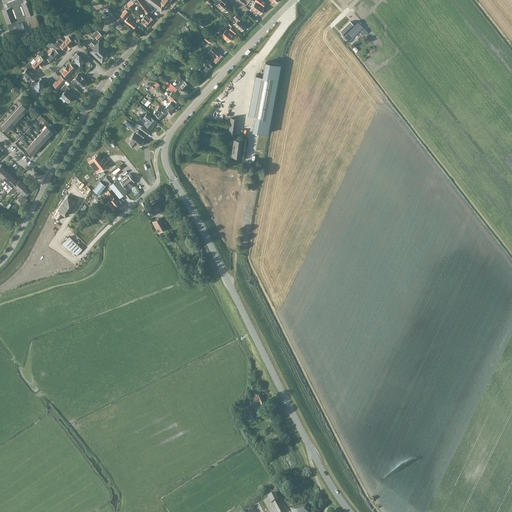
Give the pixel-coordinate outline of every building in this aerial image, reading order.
[(39,26),(35,13),(29,0),(18,0),(17,0),(14,0),(10,1),(11,3),(6,4),(7,8),(1,10),(10,34),(22,30),(24,35),(32,31),(31,29),(39,26)] [(72,7),(75,4),(70,0),(63,0),(64,1),(60,5),(66,11),(70,6),(72,7)] [(132,0),(135,4),(137,2),(145,13),(149,11),(140,0),(132,0)] [(169,0),(146,0),(161,11),(169,0)] [(225,12),(230,7),(224,2),(225,0),(217,0),(219,2),(216,5),(221,10),(222,9),(225,12)] [(259,14),(263,8),(255,2),(249,10),(255,15),(257,13),(259,14)] [(124,18),(129,12),(125,9),(120,15),(124,18)] [(154,20),(147,15),(146,13),(140,20),(140,19),(139,20),(138,22),(141,25),(144,23),(148,26),(154,20)] [(241,30),(245,25),(239,19),(241,17),(237,13),(233,17),(237,20),(234,24),(241,30)] [(136,25),(132,22),(133,20),(130,18),(129,19),(127,18),(124,21),(133,28),(136,25)] [(350,22),(340,32),(343,35),(342,36),(345,39),(345,38),(348,41),(362,27),(357,22),(353,25),(350,22)] [(234,34),(237,31),(231,26),(228,30),(234,34)] [(217,32),(220,35),(227,41),(232,35),(226,29),(223,32),(220,30),(217,32)] [(89,51),(102,63),(111,52),(99,40),(103,36),(97,30),(91,37),(93,39),(91,42),(94,45),(91,47),(92,48),(89,51)] [(70,39),(72,37),(71,35),(69,37),(68,37),(64,41),(70,46),(71,45),(70,44),(73,41),(70,39)] [(70,46),(64,41),(61,44),(57,41),(54,44),(60,50),(63,48),(64,50),(67,47),(68,48),(70,46)] [(58,52),(60,50),(55,45),(53,47),(55,49),(53,51),(52,50),(47,55),(48,56),(47,58),(51,62),(59,53),(58,52)] [(224,57),(218,52),(213,47),(207,53),(215,60),(214,61),(217,64),(222,59),(224,57)] [(42,58),(44,56),(39,51),(37,53),(40,56),(36,60),(42,65),(43,64),(42,63),(45,60),(42,58)] [(80,64),(84,60),(76,53),(72,58),(76,62),(74,64),(80,68),(82,66),(80,64)] [(209,61),(209,60),(203,56),(200,59),(206,64),(207,63),(208,64),(210,62),(209,61)] [(31,81),(35,76),(30,71),(32,69),(27,64),(23,60),(21,63),(27,68),(22,72),(25,75),(24,76),(28,80),(29,79),(31,81)] [(40,67),(42,65),(36,60),(32,64),(29,62),(27,64),(32,69),(34,67),(36,69),(39,66),(40,67)] [(265,61),(262,76),(255,75),(248,115),(255,116),(252,131),(266,133),(279,64),(265,61)] [(79,69),(80,68),(74,64),(72,66),(70,64),(68,66),(66,65),(65,67),(70,72),(73,69),(77,73),(80,69),(79,69)] [(206,76),(213,67),(209,64),(207,67),(204,64),(202,67),(201,66),(198,69),(206,76)] [(67,76),(70,72),(65,67),(63,69),(64,70),(62,73),(64,75),(62,77),(65,80),(68,82),(71,79),(67,76)] [(80,75),(79,76),(77,74),(70,82),(75,86),(77,83),(82,87),(86,83),(83,80),(84,79),(80,75)] [(65,80),(62,77),(61,76),(53,84),(57,89),(65,80)] [(183,91),(188,85),(179,77),(177,80),(179,82),(174,87),(170,83),(170,84),(166,80),(164,83),(168,87),(171,88),(170,89),(174,92),(177,89),(179,87),(183,91)] [(38,90),(45,83),(41,78),(37,83),(35,81),(30,86),(32,88),(34,86),(38,90)] [(74,96),(67,90),(69,88),(65,84),(60,89),(63,92),(60,96),(68,103),(74,96)] [(182,103),(173,95),(171,93),(167,97),(168,99),(171,101),(178,107),(182,103)] [(171,114),(178,107),(171,101),(166,107),(169,109),(168,111),(171,114)] [(24,113),(27,109),(20,102),(17,106),(24,113)] [(20,116),(24,113),(17,106),(13,110),(20,116)] [(140,116),(145,110),(141,107),(136,113),(140,116)] [(160,119),(164,114),(158,108),(153,113),(160,119)] [(17,120),(20,116),(13,110),(10,114),(17,120)] [(13,124),(17,120),(10,114),(6,118),(13,124)] [(142,119),(146,122),(145,124),(150,128),(156,121),(146,114),(142,119)] [(235,135),(237,118),(230,117),(228,134),(235,135)] [(10,128),(13,124),(6,118),(3,121),(10,128)] [(6,132),(10,128),(3,121),(0,124),(0,125),(2,128),(6,132)] [(141,126),(139,128),(146,134),(148,131),(141,125),(141,126)] [(50,136),(53,132),(46,126),(43,130),(50,136)] [(46,140),(50,136),(43,130),(39,134),(46,140)] [(144,135),(138,130),(136,132),(136,133),(135,134),(134,133),(129,138),(131,140),(129,143),(133,147),(136,143),(139,146),(143,141),(140,138),(142,137),(144,135)] [(43,144),(46,140),(39,134),(36,138),(43,144)] [(39,148),(43,144),(36,138),(32,141),(39,148)] [(240,158),(243,140),(233,139),(231,156),(240,158)] [(36,151),(39,148),(32,141),(29,145),(36,151)] [(32,155),(36,151),(29,145),(25,149),(32,155)] [(94,163),(91,165),(96,172),(100,170),(100,171),(107,166),(104,162),(106,161),(104,158),(102,159),(98,154),(91,159),(94,163)] [(0,180),(9,171),(5,168),(0,172),(0,175),(1,177),(0,177),(0,180)] [(6,181),(12,174),(9,171),(0,180),(2,183),(5,180),(6,181)] [(4,190),(2,193),(4,196),(7,193),(18,180),(16,178),(12,174),(6,181),(8,183),(6,186),(8,187),(5,191),(4,190)] [(131,184),(134,182),(128,174),(120,181),(119,182),(117,179),(114,181),(115,181),(109,186),(119,198),(125,194),(127,192),(125,188),(126,188),(128,187),(129,188),(131,188),(132,187),(132,185),(131,184)] [(106,177),(103,179),(108,186),(111,183),(106,177)] [(26,184),(22,180),(20,178),(18,180),(7,193),(9,195),(13,191),(14,193),(18,189),(19,191),(26,184)] [(100,181),(93,189),(99,194),(106,185),(100,181)] [(23,194),(30,187),(26,184),(19,191),(22,193),(23,194)] [(119,204),(114,198),(108,191),(105,194),(106,195),(106,196),(108,198),(115,207),(119,204)] [(68,195),(54,215),(60,219),(65,213),(67,215),(71,209),(73,211),(79,202),(68,195)] [(115,207),(108,198),(106,196),(103,198),(107,203),(106,204),(111,210),(115,207)] [(161,212),(159,208),(156,202),(149,206),(150,208),(148,210),(150,214),(151,213),(153,216),(161,212)] [(96,210),(90,217),(93,219),(99,213),(96,210)] [(152,222),(158,233),(164,229),(159,219),(152,222)] [(69,237),(62,244),(75,256),(82,249),(69,237)] [(259,404),(264,401),(260,392),(255,395),(256,396),(252,398),(254,403),(258,401),(259,404)] [(257,419),(255,415),(253,410),(248,412),(253,421),(257,419)] [(284,511),(276,495),(282,491),(278,484),(270,489),(271,491),(265,494),(268,499),(263,501),(269,511),(284,511)]
